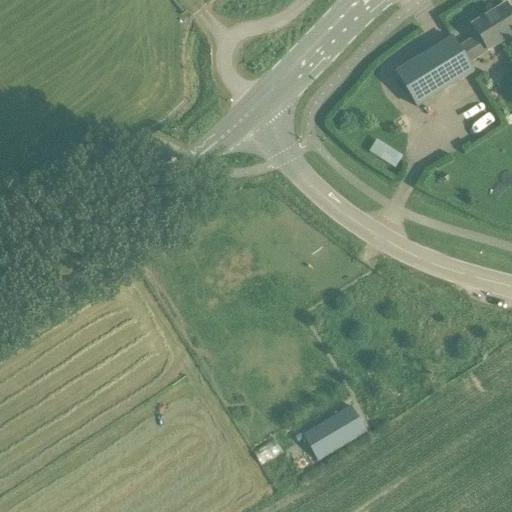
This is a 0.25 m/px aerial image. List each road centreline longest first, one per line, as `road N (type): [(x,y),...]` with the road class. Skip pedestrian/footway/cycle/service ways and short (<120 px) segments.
road 1 (tertiary): [(254,116),(349,219),(425,262),(511,289)]
road 2 (tertiary): [(0,283),(254,116)]
road 3 (unclassified): [(304,0),(285,18),(236,34),(224,50),(228,79),(254,116)]
road 4 (tertiary): [(254,116),(363,0)]
